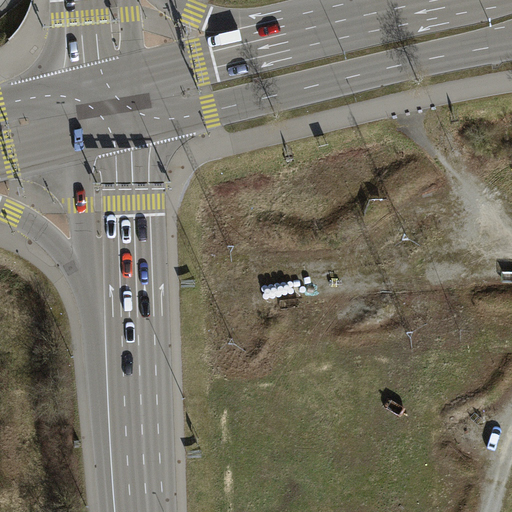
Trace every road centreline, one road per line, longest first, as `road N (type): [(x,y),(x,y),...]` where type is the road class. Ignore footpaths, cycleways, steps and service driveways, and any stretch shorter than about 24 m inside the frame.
road 1 (secondary): [(131,130),(511,44)]
road 2 (secondary): [(134,407),(131,130)]
road 3 (secondary): [(296,30),(131,71)]
road 4 (secondary): [(436,0),(296,30)]
road 5 (secondary): [(79,143),(92,283)]
road 6 (secondary): [(296,30),(204,18),(168,0)]
road 7 (secondary): [(92,283),(134,407)]
road 8 (secondary): [(0,207),(43,234),(92,283)]
